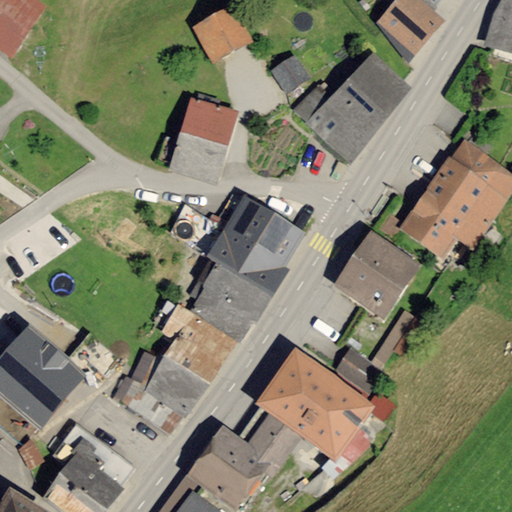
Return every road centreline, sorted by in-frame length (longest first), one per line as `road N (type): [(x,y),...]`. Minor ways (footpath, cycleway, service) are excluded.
road 1 (secondary): [(138,511),(283,316),(348,211)]
road 2 (secondary): [(348,211),(483,0)]
road 3 (residential): [(348,211),(309,195),(155,181),(109,157)]
road 4 (residential): [(109,157),(0,69)]
road 5 (residential): [(0,237),(109,157)]
